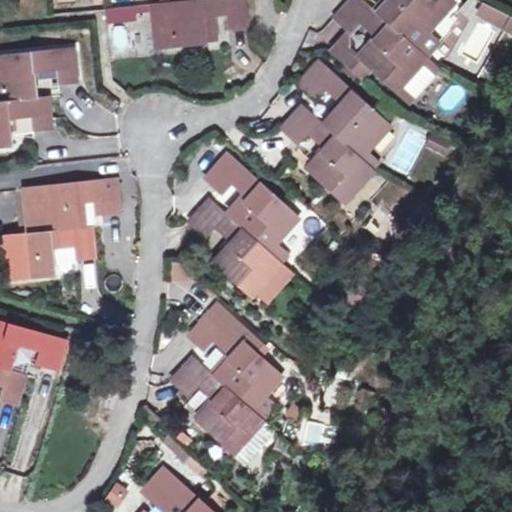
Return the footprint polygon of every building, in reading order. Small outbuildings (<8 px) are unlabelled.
[(157,49),(208,44),(206,18),(228,16),(229,29),(247,27),(244,0),(199,0),(164,4),(152,5),(157,49)] [(363,0),(351,0),(335,18),(348,29),(351,32),(360,22),(379,39),(362,59),(375,71),(410,102),(440,69),(429,59),(416,47),(379,14),(363,0)] [(391,0),(379,14),(416,47),(428,33),(456,2),(454,0),(391,0)] [(511,24),(511,14),(487,3),(482,13),(510,28),(511,24)] [(348,29),(330,49),(366,81),(375,71),(362,59),(352,47),(351,32),(348,29)] [(416,47),(429,59),(441,45),(428,33),(416,47)] [(0,56),(0,101),(38,98),(36,72),(58,69),(59,82),(77,80),(74,49),(0,56)] [(325,125),(362,158),(392,125),(321,60),(299,85),(315,99),(324,89),(343,106),(325,125)] [(169,118),(173,100),(156,96),(151,113),(169,118)] [(0,147),(14,146),(11,119),(33,117),(35,130),(53,128),(49,97),(38,98),(0,101),(0,147)] [(308,170),(345,203),(375,170),(362,158),(325,125),(303,105),(282,129),(297,144),(306,134),(325,151),(308,170)] [(233,219),(269,252),(299,219),(228,154),(206,178),(222,193),(231,183),(250,200),(233,219)] [(25,188),(30,233),(81,228),(79,202),(101,200),(102,213),(120,211),(117,180),(25,188)] [(233,219),(211,199),(189,223),(205,238),(214,228),(233,245),(215,264),(252,297),(257,291),(268,302),(293,274),(269,252),(233,219)] [(0,236),(5,281),(56,276),(54,250),(76,247),(77,260),(95,259),(92,227),(81,228),(30,233),(0,236)] [(217,377),(253,410),(284,377),(212,312),(190,336),(206,351),(215,341),(234,358),(217,377)] [(0,320),(0,367),(12,371),(20,346),(41,352),(38,365),(58,371),(67,340),(0,320)] [(20,346),(12,371),(27,375),(30,363),(38,365),(41,352),(20,346)] [(199,422),(236,455),(266,422),(253,410),(217,377),(195,357),(173,381),(189,395),(198,385),(217,403),(199,422)] [(0,385),(5,387),(1,400),(18,404),(27,375),(12,371),(0,367),(0,385)] [(213,511),(166,470),(144,494),(160,508),(169,498),(184,511),(213,511)] [(112,482),(104,503),(121,510),(130,489),(112,482)]
